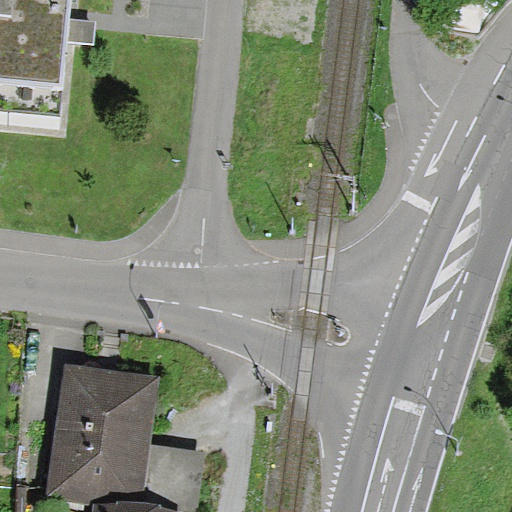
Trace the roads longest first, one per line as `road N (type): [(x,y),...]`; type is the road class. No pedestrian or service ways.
road 1 (residential): [(224,0),(191,298)]
road 2 (residential): [(421,343),(191,298)]
road 3 (primary): [(504,142),(421,343)]
road 4 (residential): [(191,298),(0,275)]
road 5 (residential): [(411,0),(409,59),(439,110),(459,127),(504,142)]
road 6 (primary): [(375,511),(421,343)]
